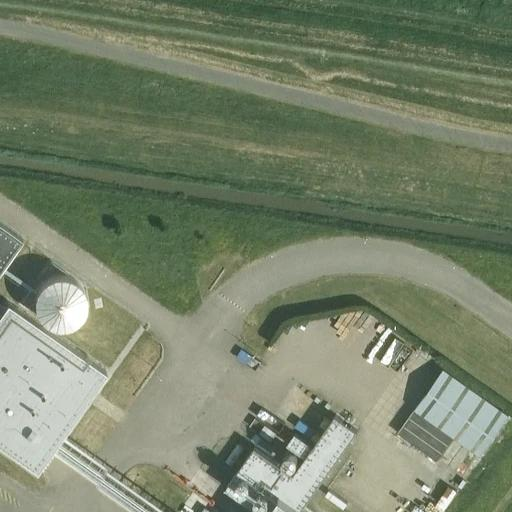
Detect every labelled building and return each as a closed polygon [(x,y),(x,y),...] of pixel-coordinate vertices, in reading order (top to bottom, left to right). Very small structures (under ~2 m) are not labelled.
[(21,242),(23,240),(0,223),(0,272),(3,268),(21,242)] [(70,323),(78,318),(83,312),(86,303),(86,295),(83,286),(77,280),(70,275),(61,273),(53,274),(45,278),(39,284),(36,290),(35,291),(34,300),(36,308),(40,315),(46,321),(53,324),(62,325),(70,323)] [(0,309),(0,443),(36,468),(54,443),(61,433),(91,390),(106,370),(7,300),(3,305),(0,309)] [(444,368),(410,417),(399,433),(439,461),(455,437),(464,444),(481,455),(510,414),(444,368)] [(307,511),(302,509),(319,485),(358,430),(336,414),(314,446),(296,433),(289,445),(306,457),(294,473),(256,446),(227,487),(261,511),(307,511)]
